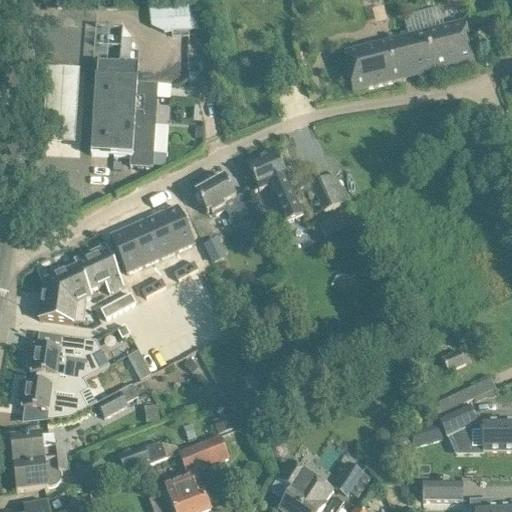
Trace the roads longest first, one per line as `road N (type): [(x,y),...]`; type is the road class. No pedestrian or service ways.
road 1 (unclassified): [(5,252),(277,129),(344,108),(479,88)]
road 2 (unclassified): [(5,252),(23,0)]
